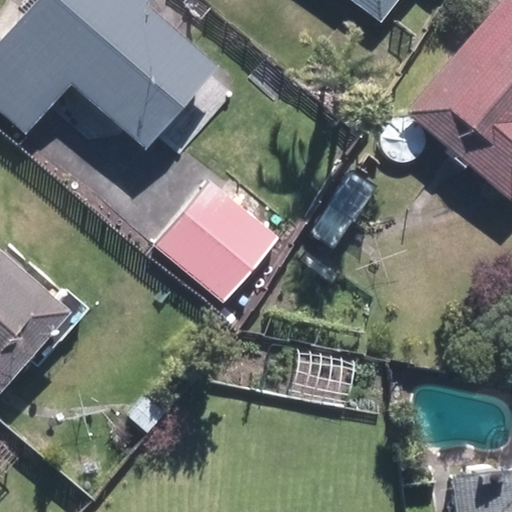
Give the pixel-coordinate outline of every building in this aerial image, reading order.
[(130,0),(18,0),(0,22),(0,120),(19,136),(59,87),(135,149),(205,64),(129,2),(130,0)] [(340,0),(372,23),(388,0),(340,0)] [(511,0),(481,0),(391,111),(504,201),(511,191),(511,0)] [(193,179),(141,245),(216,303),(268,236),(193,179)] [(0,385),(69,306),(0,245),(0,385)] [(511,511),(511,461),(430,472),(434,511),(511,511)]
